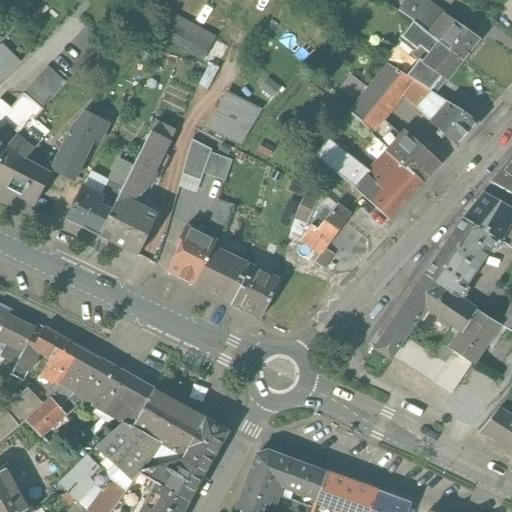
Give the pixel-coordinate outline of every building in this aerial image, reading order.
[(479,40),(420,0),(406,0),(398,13),(411,22),(416,25),(422,29),(422,30),(428,35),(438,43),(437,44),(462,61),(479,40)] [(175,12),(165,38),(210,56),(221,31),(175,12)] [(462,61),(437,44),(438,43),(428,35),(422,30),(422,29),(416,25),(411,22),(397,42),(412,54),(411,57),(418,63),(407,78),(427,91),(427,90),(435,96),(442,87),(432,79),(436,74),(446,81),(462,61)] [(1,46),(0,47),(0,82),(17,65),(1,46)] [(387,65),(369,89),(352,76),(342,90),(358,102),(349,114),(368,130),(372,133),(373,134),(382,122),(402,97),(414,108),(427,91),(407,78),(387,65)] [(49,67),(25,93),(43,109),(66,83),(49,67)] [(161,110),(183,117),(190,97),(168,89),(161,110)] [(435,96),(427,90),(427,91),(414,108),(429,123),(428,124),(437,133),(435,136),(439,139),(442,136),(456,148),(476,125),(435,96)] [(249,143),(263,106),(227,91),(212,128),(249,143)] [(0,100),(0,154),(5,148),(0,144),(0,130),(0,131),(3,130),(7,124),(19,132),(32,118),(34,120),(43,109),(25,93),(24,92),(10,108),(0,100)] [(76,115),(70,108),(66,112),(73,118),(76,115)] [(90,110),(74,129),(95,140),(99,142),(107,127),(91,118),(94,113),(90,110)] [(349,114),(316,157),(341,178),(356,163),(347,157),(368,130),(349,114)] [(5,148),(0,154),(0,186),(34,205),(50,175),(24,161),(49,133),(34,120),(32,118),(19,132),(5,148)] [(401,138),(382,122),(373,134),(372,135),(388,151),(389,152),(401,138)] [(95,140),(74,129),(53,169),(74,180),(95,140)] [(132,168),(118,197),(130,203),(146,190),(169,141),(150,133),(132,168)] [(440,165),(404,134),(401,138),(389,152),(388,151),(386,153),(421,186),(440,165)] [(212,151),(191,141),(180,174),(201,182),(204,175),(224,182),(231,161),(210,155),(212,151)] [(178,151),(171,171),(180,174),(187,154),(178,151)] [(386,153),(354,191),(389,222),(421,186),(386,153)] [(511,160),(492,183),(493,186),(511,196),(511,160)] [(122,163),(107,194),(117,199),(118,197),(132,168),(122,163)] [(103,199),(82,188),(65,220),(98,237),(111,212),(110,212),(99,206),(103,199)] [(305,193),(294,219),(305,224),(308,219),(318,198),(305,193)] [(511,211),(482,195),(468,213),(491,226),(496,220),(511,231),(511,211)] [(130,203),(118,197),(117,199),(110,212),(111,212),(98,237),(137,257),(159,216),(130,203)] [(233,206),(218,201),(209,224),(224,229),(233,206)] [(340,201),(336,206),(318,232),(310,226),(299,241),(318,255),(328,240),(329,241),(352,210),(340,201)] [(496,242),(462,221),(422,278),(456,299),(496,242)] [(186,227),(177,245),(178,246),(166,272),(194,286),(212,249),(216,242),(186,227)] [(246,266),(212,249),(194,286),(231,304),(243,281),(246,268),(246,266)] [(276,283),(246,268),(243,281),(231,304),(260,319),(275,289),(276,283)] [(456,299),(422,278),(379,342),(395,351),(404,339),(423,311),(451,328),(438,348),(448,351),(451,353),(470,365),(498,326),(456,299)] [(0,314),(0,313),(0,331),(11,311),(4,307),(0,314)] [(36,325),(11,311),(0,331),(0,339),(19,350),(23,352),(36,325)] [(36,325),(23,352),(19,350),(12,362),(46,379),(67,342),(36,325)] [(431,357),(412,344),(412,345),(404,339),(395,351),(392,356),(449,396),(470,365),(451,353),(443,365),(431,357)] [(101,361),(67,342),(46,379),(51,383),(44,395),(49,399),(55,394),(62,405),(68,398),(75,391),(82,376),(91,381),(101,361)] [(395,351),(379,342),(373,352),(389,360),(392,356),(395,351)] [(448,351),(438,348),(431,357),(443,365),(451,353),(448,351)] [(154,391),(101,361),(91,381),(82,376),(75,391),(104,412),(106,413),(104,417),(111,421),(114,417),(124,422),(134,427),(154,391)] [(205,420),(154,391),(134,427),(124,422),(96,448),(95,447),(87,456),(99,466),(100,465),(102,466),(109,459),(135,480),(139,474),(140,472),(181,461),(205,420)] [(68,398),(62,405),(55,394),(49,399),(42,406),(57,423),(66,414),(64,412),(74,403),(68,398)] [(57,423),(42,406),(25,420),(42,437),(57,423)] [(511,417),(498,410),(479,436),(511,454),(511,417)] [(181,461),(140,472),(139,474),(158,485),(188,502),(205,470),(227,433),(207,422),(205,420),(181,461)] [(265,452),(257,454),(237,510),(236,511),(276,511),(274,505),(277,496),(296,503),(300,494),(316,500),(326,475),(265,452)] [(0,511),(30,511),(4,465),(0,467),(0,511)] [(369,511),(376,493),(326,475),(316,500),(311,511),(369,511)] [(149,496),(140,511),(182,511),(188,502),(158,485),(151,498),(149,496)] [(405,511),(408,505),(376,493),(369,511),(405,511)]
